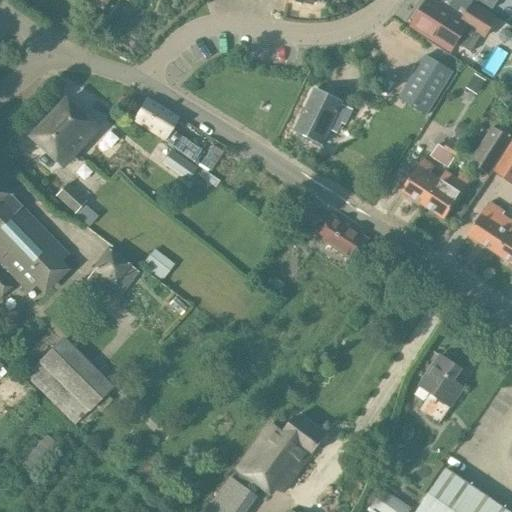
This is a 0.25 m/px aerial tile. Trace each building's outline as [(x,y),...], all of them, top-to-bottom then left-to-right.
[(89,0),(103,9),(108,0),(89,0)] [(462,21),(449,13),(428,0),(423,9),(419,7),(411,20),(414,22),(411,27),(451,51),(456,44),(470,53),(481,35),(485,37),(495,21),(471,6),(462,21)] [(497,0),(478,0),(492,9),(497,0)] [(398,100),(426,117),(453,73),(424,56),(398,100)] [(475,75),(466,89),(476,96),(485,82),(475,75)] [(295,132),(322,145),(329,130),(337,134),(342,124),(346,126),(353,111),(341,104),(341,103),(314,91),(295,132)] [(64,101),(57,108),(30,137),(61,166),(95,130),(64,101)] [(133,121),(163,139),(191,160),(199,149),(170,128),(175,119),(145,101),(133,121)] [(457,127),(452,135),(463,142),(468,135),(457,127)] [(491,128),(469,164),(489,177),(511,140),(491,128)] [(430,158),(447,169),(454,158),(461,146),(450,140),(443,149),(437,146),(430,158)] [(511,142),(493,173),(511,185),(511,142)] [(210,172),(223,153),(213,146),(200,165),(210,172)] [(197,169),(170,151),(161,164),(187,183),(197,169)] [(423,160),(418,168),(402,193),(423,207),(439,181),(429,175),(434,167),(423,160)] [(439,181),(423,207),(443,220),(459,195),(466,188),(454,180),(448,188),(439,181)] [(66,184),(54,197),(74,215),(88,227),(96,216),(83,204),(85,202),(66,184)] [(0,186),(0,296),(16,281),(28,293),(34,287),(43,297),(69,271),(60,262),(66,256),(21,209),(0,186)] [(489,204),(468,236),(496,255),(509,235),(510,235),(511,231),(511,223),(502,217),(505,214),(489,204)] [(331,217),(317,238),(354,262),(368,240),(331,217)] [(509,235),(496,255),(511,265),(511,236),(510,235),(509,235)] [(116,303),(138,273),(129,266),(131,264),(107,247),(90,270),(92,272),(86,280),(116,303)] [(166,259),(155,250),(143,264),(161,279),(171,267),(164,261),(166,259)] [(62,338),(24,377),(73,425),(89,409),(96,417),(112,401),(105,394),(111,388),(62,338)] [(420,388),(430,395),(419,411),(439,424),(449,408),(462,388),(452,382),(460,371),(440,357),(420,388)] [(50,421),(18,385),(0,401),(0,404),(31,439),(50,421)] [(240,476),(235,482),(230,479),(206,511),(247,511),(258,498),(255,496),(260,489),(271,496),(275,492),(282,492),(291,480),(323,438),(295,417),(283,434),(272,425),(244,463),(235,472),(240,476)] [(33,476),(59,446),(45,433),(18,463),(33,476)] [(506,511),(445,471),(416,511),(506,511)] [(410,511),(413,509),(384,490),(370,510),(373,511),(410,511)]
